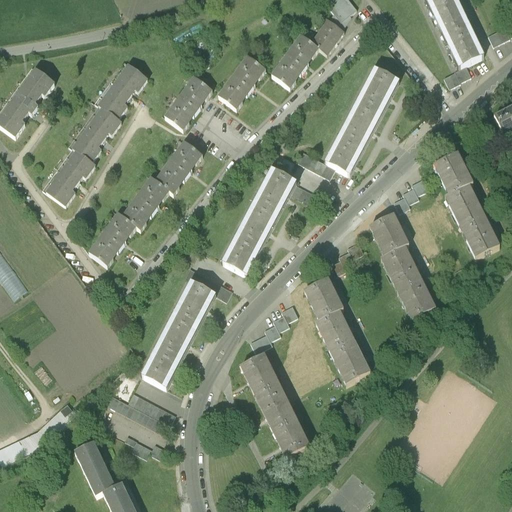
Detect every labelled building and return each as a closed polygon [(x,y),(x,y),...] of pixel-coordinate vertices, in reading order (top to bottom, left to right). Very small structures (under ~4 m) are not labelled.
[(353,17),(351,16),(357,12),(347,0),(322,0),(334,15),(328,23),(341,33),(353,17)] [(444,0),(430,7),(445,39),(470,27),(456,0),(444,0)] [(344,35),(341,33),(328,23),(311,46),(319,51),(328,58),(344,35)] [(489,37),(494,48),(511,40),(510,39),(511,37),(511,25),(505,28),(506,29),(489,37)] [(485,59),(470,27),(445,39),(460,71),(467,68),(485,59)] [(290,91),(319,51),(311,46),(301,38),(272,78),(290,91)] [(266,72),(248,59),(219,99),(237,112),(255,88),(266,72)] [(149,81),(129,67),(99,108),(103,111),(119,122),(128,110),(125,107),(136,92),(139,94),(149,81)] [(445,80),(450,90),(461,85),(460,83),(472,78),(467,68),(460,71),(455,73),(456,74),(445,80)] [(376,72),(360,103),(383,116),(400,84),(376,72)] [(55,88),(35,73),(0,120),(0,129),(16,141),(26,128),(22,125),(29,116),(32,119),(39,109),(36,107),(43,98),(46,100),(55,88)] [(212,94),(194,81),(166,120),(184,133),(212,94)] [(360,103),(343,135),(367,147),(383,116),(360,103)] [(511,110),(494,119),(504,139),(511,135),(511,110)] [(76,155),(92,166),(101,154),(99,152),(110,136),(113,138),(123,125),(119,122),(103,111),(73,152),(76,155)] [(351,178),(367,147),(343,135),(327,166),(336,171),(351,178)] [(204,158),(186,145),(156,185),(171,195),(175,198),(204,158)] [(298,165),(330,182),(336,171),(327,166),(304,154),(298,165)] [(76,155),(46,196),(66,210),(76,197),(73,195),(84,180),(87,182),(96,169),(92,166),(76,155)] [(474,185),(459,156),(434,169),(449,198),(471,187),(474,185)] [(274,174),(258,206),(281,218),(291,198),(297,187),(274,174)] [(142,234),(171,195),(156,185),(152,182),(123,221),(137,231),(142,234)] [(429,192),(424,182),(413,187),(415,191),(404,196),(406,200),(395,205),(401,215),(412,210),(410,206),(420,201),(418,198),(429,192)] [(326,202),(297,187),(291,198),(320,213),(326,202)] [(447,199),(462,229),(486,217),(471,187),(449,198),(447,199)] [(258,206),(241,237),(264,249),(281,218),(258,206)] [(502,247),(486,217),(462,229),(477,260),(502,247)] [(108,271),(137,231),(123,221),(119,218),(90,258),(108,271)] [(410,248),(395,218),(371,230),(386,260),(406,250),(410,248)] [(248,280),(264,249),(241,237),(225,268),(248,280)] [(365,256),(359,246),(348,251),(350,255),(340,260),(341,263),(331,268),(336,279),(347,274),(345,270),(355,265),(354,261),(365,256)] [(383,262),(398,292),(422,281),(406,250),(386,260),(383,262)] [(28,292),(0,254),(0,283),(14,303),(28,292)] [(185,282),(193,287),(217,299),(228,305),(233,294),(190,272),(185,282)] [(437,311),(422,281),(398,292),(413,323),(437,311)] [(345,313),(329,282),(306,294),(321,324),(341,314),(345,313)] [(193,287),(177,318),(200,330),(217,299),(193,287)] [(299,320),(293,309),(282,314),(284,318),(274,323),(276,327),(266,332),(268,337),(252,345),(259,359),(265,356),(263,353),(273,348),(271,344),(281,339),(279,334),(291,329),(289,325),(299,320)] [(317,326),(332,357),(356,345),(341,314),(321,324),(317,326)] [(177,318),(160,349),(184,362),(200,330),(177,318)] [(372,375),(356,345),(332,357),(347,387),(372,375)] [(167,393),(184,362),(160,349),(144,380),(167,393)] [(241,370),(256,401),(281,388),(266,358),(241,370)] [(256,401),(271,431),(296,419),(281,388),(256,401)] [(176,419),(134,397),(128,407),(110,398),(105,408),(160,437),(166,427),(170,429),(176,419)] [(37,432),(18,442),(26,458),(41,451),(47,447),(69,427),(65,419),(72,414),(67,407),(59,413),(38,434),(37,432)] [(311,449),(296,419),(271,431),(286,462),(311,449)] [(137,444),(127,439),(125,444),(135,449),(132,454),(147,462),(150,457),(160,462),(165,453),(155,448),(152,453),(137,445),(137,444)] [(114,493),(93,448),(75,457),(96,501),(104,498),(114,493)] [(132,511),(122,489),(114,493),(104,498),(110,511),(132,511)]
